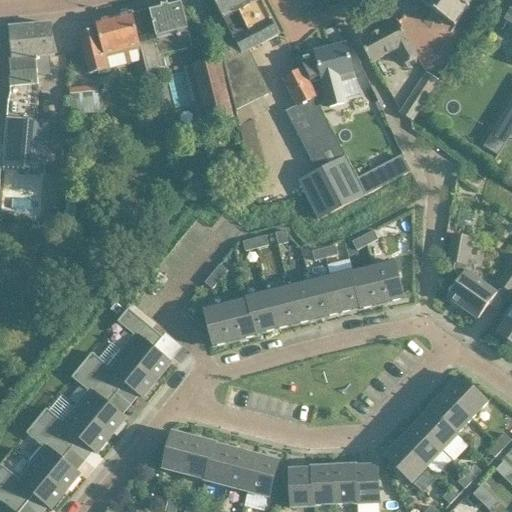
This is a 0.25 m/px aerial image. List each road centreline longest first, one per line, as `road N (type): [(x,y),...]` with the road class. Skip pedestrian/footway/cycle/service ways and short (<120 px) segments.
road 1 (residential): [(178,406),(303,437),(364,437),(446,343)]
road 2 (residential): [(446,343),(422,325),(322,343),(208,375),(178,406)]
road 3 (residential): [(178,406),(88,511)]
